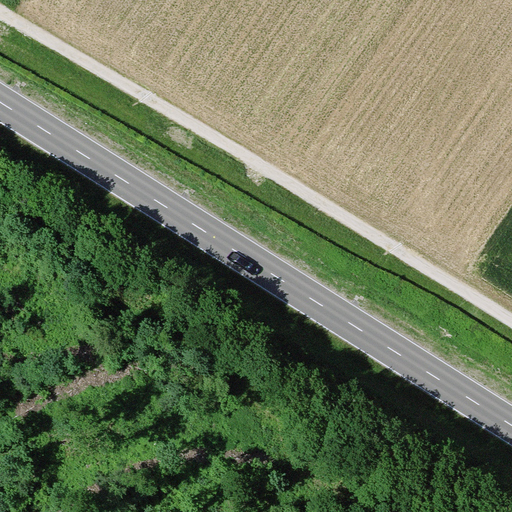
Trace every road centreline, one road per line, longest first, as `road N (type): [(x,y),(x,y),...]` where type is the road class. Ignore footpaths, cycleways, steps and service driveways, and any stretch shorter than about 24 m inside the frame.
road 1 (secondary): [(0,102),(511,424)]
road 2 (track): [(511,322),(0,10)]
